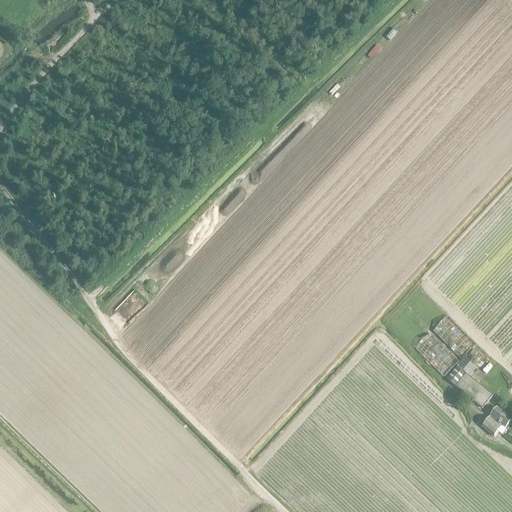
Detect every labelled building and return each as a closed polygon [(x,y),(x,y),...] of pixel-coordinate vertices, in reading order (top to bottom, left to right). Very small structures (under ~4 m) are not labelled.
[(462,360),(477,345),(448,316),(433,332),(462,360)] [(444,378),(459,362),(431,334),(416,349),(444,378)] [(477,368),(471,362),(479,353),(474,350),(466,359),(465,358),(447,379),(456,387),(455,388),(481,410),(493,397),(470,376),(477,368)] [(472,363),(482,370),(489,360),(479,354),(472,363)] [(505,429),(511,421),(497,408),(490,416),(505,429)] [(493,437),(502,428),(489,417),(481,427),(493,437)]
